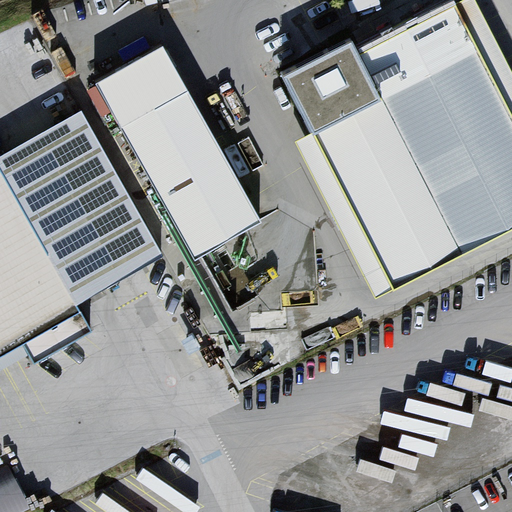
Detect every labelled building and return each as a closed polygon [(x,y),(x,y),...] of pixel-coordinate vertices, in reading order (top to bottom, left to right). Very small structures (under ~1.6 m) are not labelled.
[(374,280),(511,208),(511,86),(467,0),(465,0),(365,52),(387,94),(300,139),(374,280)] [(155,40),(93,75),(192,251),(255,216),(155,40)] [(79,107),(0,151),(0,172),(71,300),(159,251),(79,107)] [(0,364),(24,351),(29,361),(91,327),(79,303),(74,306),(71,300),(0,172),(0,364)] [(16,467),(0,472),(0,511),(9,511),(30,505),(16,467)]
